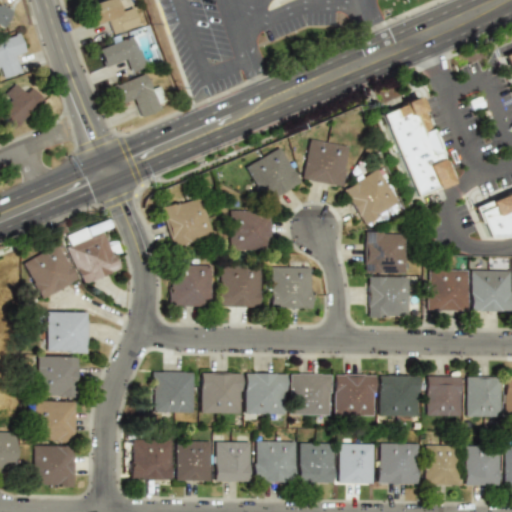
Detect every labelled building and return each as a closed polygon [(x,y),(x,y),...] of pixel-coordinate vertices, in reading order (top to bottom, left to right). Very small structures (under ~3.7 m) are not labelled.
[(136,26),(130,5),(115,9),(112,0),(96,0),(81,4),(87,28),(106,22),(109,33),(136,26)] [(0,28),(1,29),(11,10),(0,4),(0,28)] [(0,38),(0,78),(19,72),(14,55),(23,53),(18,34),(0,38)] [(133,35),(95,47),(102,69),(123,62),(126,72),(143,66),(133,35)] [(511,50),(501,55),(511,81),(511,50)] [(110,84),(116,103),(129,100),(134,117),(156,110),(153,101),(160,99),(157,87),(147,90),(143,74),(110,84)] [(30,86),(23,93),(15,85),(0,99),(0,115),(12,128),(42,98),(30,86)] [(376,115),(413,100),(447,184),(410,199),(376,115)] [(298,178),(339,187),(347,146),(306,138),(298,178)] [(241,166),(262,202),(297,182),(276,146),(241,166)] [(361,225),(397,203),(376,168),(339,189),(361,225)] [(469,207),(511,188),(511,232),(503,236),(483,237),(469,207)] [(198,196),(158,206),(169,247),(209,237),(198,196)] [(224,209),(224,250),(266,250),(266,209),(224,209)] [(63,246),(77,284),(116,270),(112,258),(120,255),(114,239),(104,242),(100,230),(108,227),(106,219),(64,234),(68,244),(63,246)] [(361,273),(403,273),(403,231),(361,231),(361,273)] [(74,281),(56,243),(18,261),(36,299),(74,281)] [(166,305),(207,305),(207,264),(166,264),(166,305)] [(256,264),(215,264),(215,307),(256,307),(256,264)] [(266,308),(308,308),(308,266),(266,266),(266,308)] [(423,310),(465,310),(465,269),(423,269),(423,310)] [(468,270),(468,310),(509,310),(509,270),(468,270)] [(364,317),(405,317),(405,276),(364,276),(364,317)] [(84,352),(84,311),(43,311),(43,352),(84,352)] [(34,396),(73,396),(73,356),(34,356),(34,396)] [(189,408),(189,371),(149,371),(149,408),(189,408)] [(237,412),(237,372),(196,372),(196,412),(237,412)] [(240,413),(281,413),(281,372),(240,372),(240,413)] [(285,415),(326,415),(326,373),(285,373),(285,415)] [(371,374),(329,374),(329,415),(371,415),(371,374)] [(415,415),(415,374),(374,374),(374,415),(415,415)] [(457,415),(457,375),(421,375),(421,415),(457,415)] [(496,375),(461,375),(461,417),(496,417),(496,375)] [(511,417),(511,376),(500,376),(500,417),(511,417)] [(72,400),(31,400),(31,441),(71,441),(72,400)] [(12,431),(0,431),(0,470),(12,470),(12,431)] [(168,438),(128,438),(128,479),(168,479),(168,438)] [(207,440),(172,440),(172,480),(207,480),(207,440)] [(211,481),(246,481),(246,440),(211,440),(211,481)] [(292,481),(292,440),(251,440),(251,481),(292,481)] [(295,482),(330,482),(330,443),(295,443),(295,482)] [(369,482),(369,443),(334,443),(334,482),(369,482)] [(414,443),(374,443),(374,483),(414,483),(414,443)] [(420,485),(456,485),(456,444),(420,444),(420,485)] [(70,486),(70,445),(29,445),(29,486),(70,486)] [(460,486),(495,486),(495,445),(460,445),(460,486)] [(500,486),(511,486),(511,445),(500,445),(500,486)]
